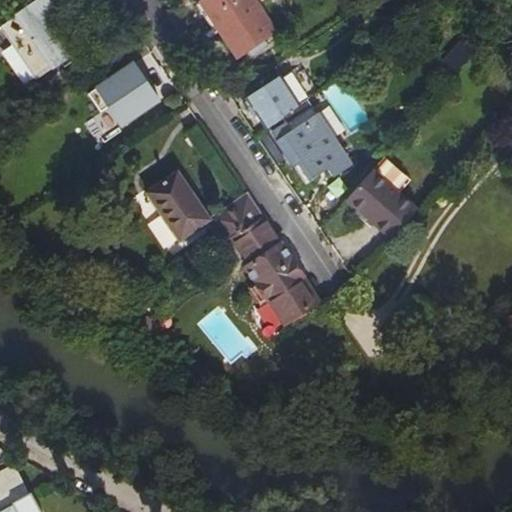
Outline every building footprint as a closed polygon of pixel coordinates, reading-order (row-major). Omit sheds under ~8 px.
[(48,0),(39,0),(2,25),(36,77),(60,61),(64,65),(81,54),(79,50),(81,49),(60,17),(62,13),(62,10),(61,6),(59,3),(55,3),(51,4),(48,0)] [(276,32),(254,0),(207,0),(198,6),(218,38),(224,34),(239,57),(276,32)] [(375,12),(369,4),(361,9),(367,17),(375,12)] [(36,77),(2,25),(0,26),(0,55),(20,88),(36,77)] [(417,27),(411,33),(408,29),(404,32),(419,47),(427,38),(417,27)] [(468,57),(463,53),(450,68),(455,73),(468,57)] [(96,90),(120,127),(164,99),(140,61),(96,90)] [(270,128),(300,108),(282,80),(248,103),(252,108),(256,106),(270,128)] [(355,169),(310,100),(300,108),(287,118),(290,123),(275,133),(308,184),(329,170),(336,181),(355,169)] [(411,181),(385,158),(373,171),(400,194),(411,181)] [(373,171),(347,202),(393,241),(419,211),(400,194),(373,171)] [(232,239),(263,217),(247,194),(211,219),(190,188),(191,185),(186,179),(183,179),(179,172),(148,193),(180,241),(211,221),(215,227),(214,228),(224,244),(232,239)] [(321,302),(263,217),(232,239),(251,266),(249,268),(258,284),(252,289),(262,304),(270,298),(287,324),(321,302)] [(0,476),(0,511),(14,504),(30,496),(15,468),(0,476)]
